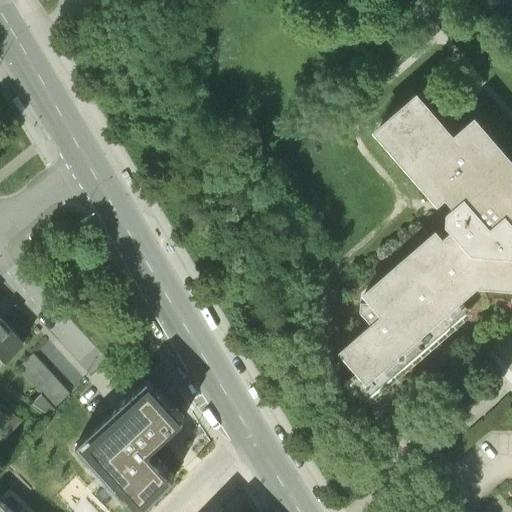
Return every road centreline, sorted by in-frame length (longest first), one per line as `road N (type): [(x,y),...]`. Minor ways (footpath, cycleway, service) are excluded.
road 1 (tertiary): [(85,163),(251,437)]
road 2 (tertiary): [(0,14),(85,163)]
road 3 (residential): [(0,262),(96,368)]
